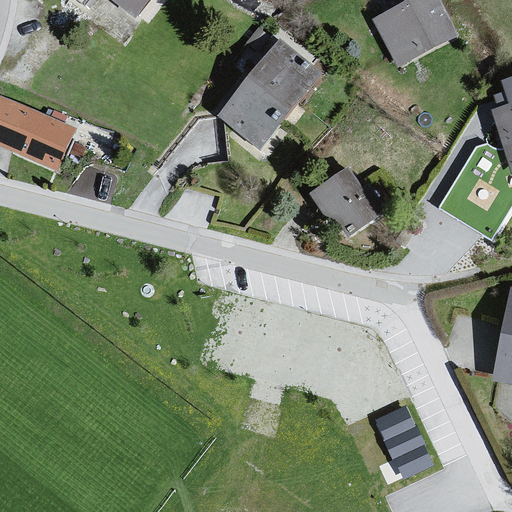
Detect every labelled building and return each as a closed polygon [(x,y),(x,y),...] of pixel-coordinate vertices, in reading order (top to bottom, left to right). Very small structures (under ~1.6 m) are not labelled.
[(101,0),(144,29),(163,0),(101,0)] [(425,9),(362,38),(386,88),(448,59),(425,9)] [(261,58),(207,134),(255,168),(309,92),(261,58)] [(511,104),(495,111),(511,158),(511,104)] [(0,120),(0,171),(53,190),(69,146),(0,120)] [(511,162),(506,150),(478,147),(437,208),(490,242),(511,208),(511,162)] [(358,176),(317,205),(349,249),(390,221),(358,176)] [(511,349),(501,388),(511,390),(511,349)] [(375,414),(405,477),(439,461),(409,399),(375,414)]
